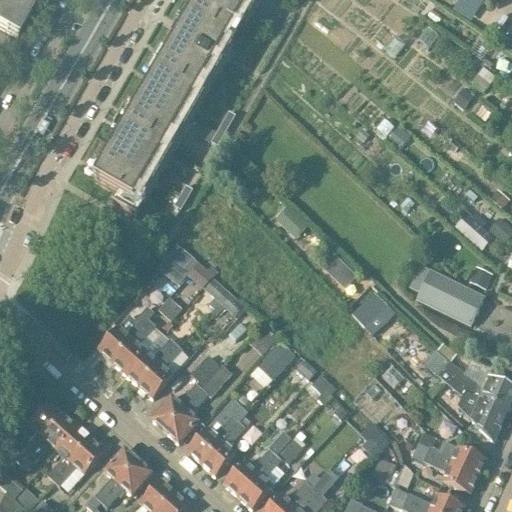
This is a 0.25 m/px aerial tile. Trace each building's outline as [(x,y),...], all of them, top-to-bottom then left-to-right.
[(0,0),(0,32),(16,42),(39,3),(33,0),(0,0)] [(199,0),(191,16),(230,39),(252,0),(199,0)] [(486,10),(471,1),(465,9),(481,19),(486,10)] [(191,16),(159,72),(198,95),(230,39),(191,16)] [(159,72),(126,127),(166,150),(198,95),(159,72)] [(462,92),(452,105),(463,113),(473,100),(462,92)] [(229,115),(223,125),(229,129),(235,119),(229,115)] [(223,125),(217,136),(223,140),(229,129),(223,125)] [(126,127),(94,183),(112,193),(124,200),(134,206),(135,205),(166,150),(126,127)] [(397,131),(387,143),(399,153),(409,141),(397,131)] [(217,136),(210,146),(217,150),(223,140),(217,136)] [(186,189),(180,199),(186,203),(193,193),(186,189)] [(497,193),(490,201),(502,212),(510,204),(497,193)] [(180,199),(174,210),(180,214),(186,203),(180,199)] [(470,219),(462,228),(476,240),(484,231),(470,219)] [(511,233),(499,222),(489,234),(504,247),(511,237),(511,233)] [(194,265),(178,250),(168,260),(185,275),(194,265)] [(189,282),(200,270),(196,266),(185,279),(189,282)] [(201,293),(217,275),(210,268),(205,274),(200,270),(189,282),(201,293)] [(419,270),(409,292),(420,297),(416,305),(471,331),(485,301),(430,275),(419,270)] [(485,292),(491,278),(478,272),(471,285),(485,292)] [(213,283),(204,293),(212,301),(207,307),(212,311),(217,305),(226,295),(213,283)] [(345,288),(337,297),(341,300),(346,305),(349,301),(354,296),(345,288)] [(217,305),(212,311),(216,315),(222,309),(234,320),(243,310),(226,295),(217,305)] [(374,296),(352,318),(363,330),(385,308),(374,296)] [(113,368),(150,326),(133,311),(117,330),(120,333),(99,355),(113,368)] [(235,345),(249,329),(240,322),(226,338),(235,345)] [(126,380),(163,339),(155,332),(156,332),(150,326),(113,368),(126,380)] [(262,359),(277,343),(263,331),(249,348),(262,359)] [(140,392),(176,351),(163,339),(126,380),(140,392)] [(265,363),(258,371),(273,384),(279,376),(294,359),(279,347),(265,363)] [(174,381),(166,374),(182,356),(176,351),(140,392),(153,404),(174,381)] [(165,436),(222,372),(208,359),(190,379),(199,387),(179,408),(171,401),(151,423),(165,436)] [(316,377),(303,365),(296,373),(309,384),(316,377)] [(509,413),(481,401),(480,402),(468,397),(477,387),(450,366),(437,380),(461,401),(456,412),(490,444),(496,443),(509,413)] [(191,419),(208,400),(211,402),(231,380),(222,372),(165,436),(179,449),(200,426),(191,419)] [(320,378),(311,389),(320,397),(329,386),(320,378)] [(509,413),(511,405),(511,391),(488,381),(483,392),(477,387),(468,397),(480,402),(481,401),(509,413)] [(22,457),(15,464),(21,470),(28,462),(65,421),(51,409),(30,431),(38,439),(22,457)] [(340,409),(333,417),(341,424),(348,416),(340,409)] [(202,469),(244,422),(247,419),(241,414),(216,441),(208,434),(188,456),(202,469)] [(28,462),(21,470),(27,475),(34,468),(50,449),(58,456),(78,433),(65,421),(28,462)] [(236,459),(228,451),(250,427),(244,422),(202,469),(216,481),(236,459)] [(372,428),(361,440),(379,457),(391,445),(372,428)] [(54,486),(91,445),(78,433),(58,456),(65,462),(49,481),(54,486)] [(286,449),(291,444),(285,438),(253,474),(245,466),(224,489),(239,502),(286,449)] [(478,482),(485,465),(457,452),(453,462),(431,452),(435,443),(424,438),(417,454),(478,482)] [(85,480),(105,457),(91,445),(54,486),(60,492),(77,473),(85,480)] [(286,449),(239,502),(249,511),(254,511),(273,492),(271,490),(282,478),(276,473),(282,466),(283,465),(287,469),(296,459),(286,449)] [(93,500),(83,511),(84,511),(95,511),(101,506),(102,507),(139,466),(125,453),(104,476),(112,484),(96,502),(93,500)] [(470,499),(478,482),(417,454),(414,461),(446,476),(442,486),(470,499)] [(383,464),(375,481),(388,486),(395,469),(383,464)] [(132,501),(152,478),(139,466),(102,507),(106,511),(107,511),(124,494),(132,501)] [(0,470),(0,491),(1,492),(11,480),(6,476),(0,470)] [(295,511),(323,481),(317,476),(289,507),(281,500),(270,511),(295,511)] [(323,481),(295,511),(319,511),(325,507),(317,499),(330,484),(324,479),(323,481)] [(11,480),(1,492),(4,495),(7,498),(14,504),(25,492),(11,480)] [(163,511),(175,499),(161,486),(141,509),(143,511),(163,511)] [(31,511),(39,504),(25,492),(14,504),(22,511),(31,511)] [(463,511),(436,500),(432,509),(395,493),(392,500),(419,511),(463,511)] [(22,511),(14,504),(7,498),(0,509),(0,511),(22,511)] [(188,511),(189,511),(175,499),(163,511),(188,511)] [(419,511),(392,500),(389,507),(400,511),(419,511)]
